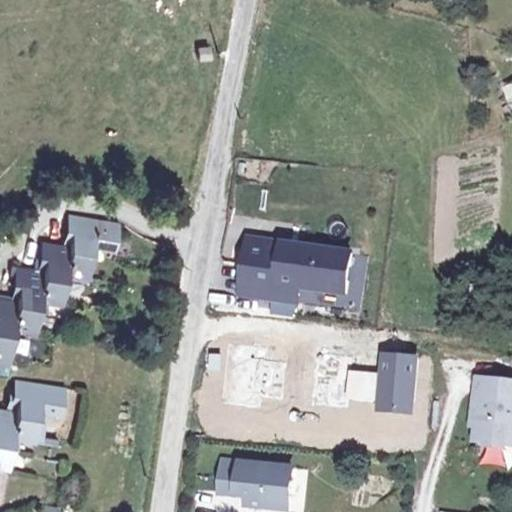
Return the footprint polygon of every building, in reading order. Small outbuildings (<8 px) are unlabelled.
[(210,59),(209,47),(197,48),(198,60),(210,59)] [(115,251),(119,224),(68,216),(63,247),(42,244),(37,274),(15,271),(11,297),(0,295),(0,299),(16,302),(13,318),(0,315),(0,358),(9,360),(14,329),(35,333),(40,302),(62,306),(66,275),(88,278),(93,248),(115,251)] [(345,294),(352,248),(278,237),(277,241),(246,236),(237,296),(298,306),(301,287),(345,294)] [(0,315),(13,318),(16,302),(0,299),(0,315)] [(419,359),(383,357),(379,412),(414,414),(419,359)] [(511,383),(479,379),(477,397),(482,397),(477,441),(511,445),(511,383)] [(60,416),(65,389),(14,381),(10,411),(0,409),(0,469),(9,471),(9,464),(13,439),(33,443),(38,412),(60,416)] [(482,464),(505,466),(506,448),(483,446),(482,464)] [(293,493),(295,470),(225,463),(222,492),(251,495),(250,506),(286,509),(288,492),(293,493)]
